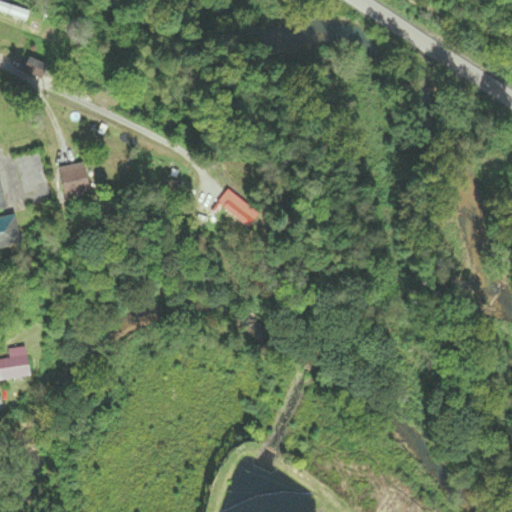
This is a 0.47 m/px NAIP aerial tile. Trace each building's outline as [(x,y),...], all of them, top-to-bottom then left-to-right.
[(0,11),(25,20),(28,13),(0,2),(0,11)] [(38,79),(45,65),(28,57),(21,70),(38,79)] [(78,112),(64,106),(58,119),(73,125),(78,112)] [(62,195),(85,190),(81,169),(57,174),(62,195)] [(0,216),(0,247),(16,245),(12,215),(0,216)] [(8,359),(0,359),(0,379),(28,376),(24,346),(7,349),(8,359)]
